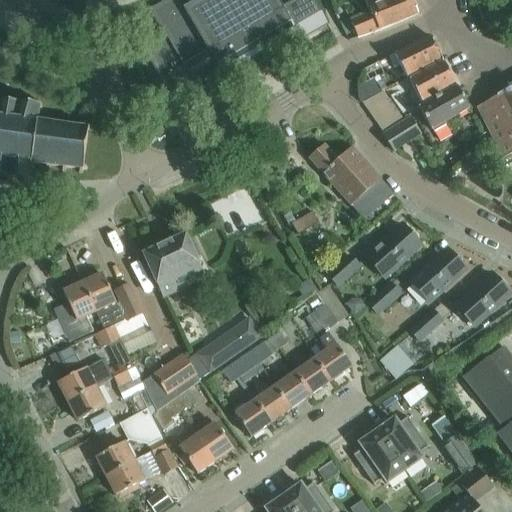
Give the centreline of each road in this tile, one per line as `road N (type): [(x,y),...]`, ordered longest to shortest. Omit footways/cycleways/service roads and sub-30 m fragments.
road 1 (residential): [(511,239),(383,160),(326,79)]
road 2 (residential): [(149,179),(326,79)]
road 3 (residential): [(0,287),(7,261),(149,179)]
road 4 (residential): [(195,511),(329,417),(352,411)]
road 5 (residential): [(149,179),(95,33)]
road 6 (residential): [(326,79),(441,15)]
road 7 (residential): [(51,480),(0,361)]
